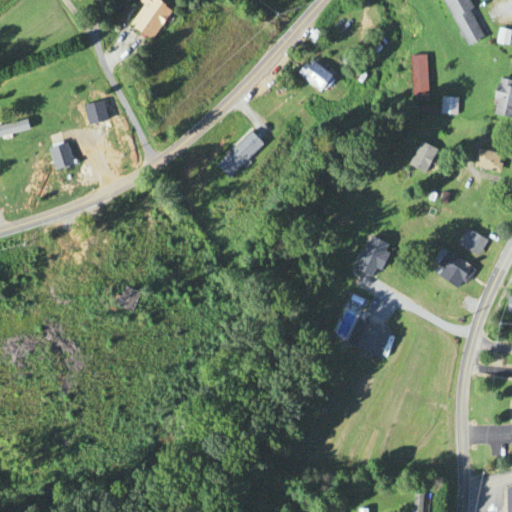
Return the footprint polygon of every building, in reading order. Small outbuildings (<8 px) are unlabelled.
[(140,0),(123,25),(147,41),(167,13),(149,0),(140,0)] [(439,0),(460,45),(480,36),(463,0),(439,0)] [(506,34),(496,31),(492,41),(503,45),(506,34)] [(423,101),(423,55),(408,55),(408,101),(423,101)] [(319,94),(331,78),(304,58),(292,73),(319,94)] [(511,92),(511,81),(494,78),(486,114),(507,118),(511,92)] [(435,114),(452,115),(453,97),(436,97),(435,114)] [(84,127),(106,121),(101,102),(74,109),(77,119),(81,118),(84,127)] [(0,127),(0,137),(25,130),(22,121),(0,127)] [(211,166),(224,179),(258,144),(245,131),(211,166)] [(432,150),(414,141),(403,166),(421,174),(432,150)] [(51,173),(69,167),(63,144),(44,149),(51,173)] [(467,166),(493,172),(498,155),(471,148),(467,166)] [(343,253),(353,240),(335,227),(325,240),(343,253)] [(473,256),(481,239),(456,227),(448,244),(473,256)] [(430,287),(403,272),(394,287),(422,302),(430,287)] [(39,285),(42,294),(71,286),(69,277),(39,285)] [(511,295),(501,295),(501,313),(511,313),(511,295)] [(384,334),(354,319),(342,343),(372,358),(384,334)] [(499,511),(511,511),(511,488),(499,489),(499,511)] [(403,511),(413,511),(415,492),(405,492),(403,511)]
